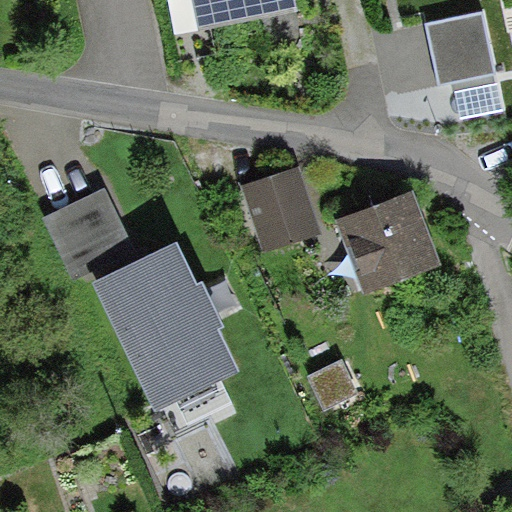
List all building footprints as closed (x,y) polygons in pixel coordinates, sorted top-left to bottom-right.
[(299,19),(295,0),(189,0),(197,38),(299,19)] [(484,14),(424,27),(438,91),(498,79),(484,14)] [(324,237),(302,171),(243,190),(264,256),(324,237)] [(107,192),(43,222),(67,270),(130,240),(107,192)] [(442,272),(414,197),(340,225),(368,300),(442,272)] [(179,253),(96,292),(157,420),(239,381),(220,342),(226,339),(203,292),(199,294),(179,253)] [(360,398),(343,363),(308,380),(325,415),(360,398)]
